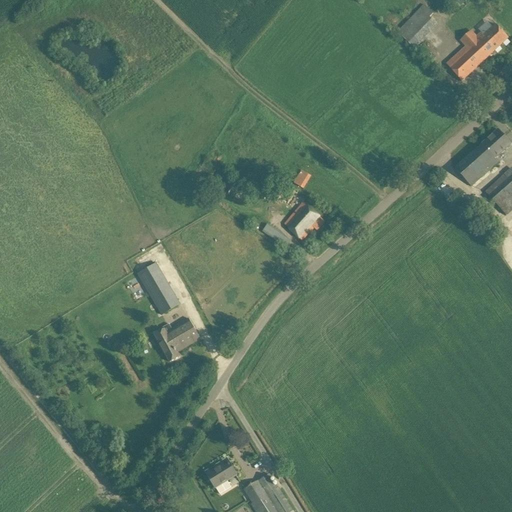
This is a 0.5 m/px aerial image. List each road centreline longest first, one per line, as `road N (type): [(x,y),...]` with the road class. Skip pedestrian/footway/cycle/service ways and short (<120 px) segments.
road 1 (unclassified): [(129,511),(306,273),(511,87)]
road 2 (track): [(0,347),(135,503)]
